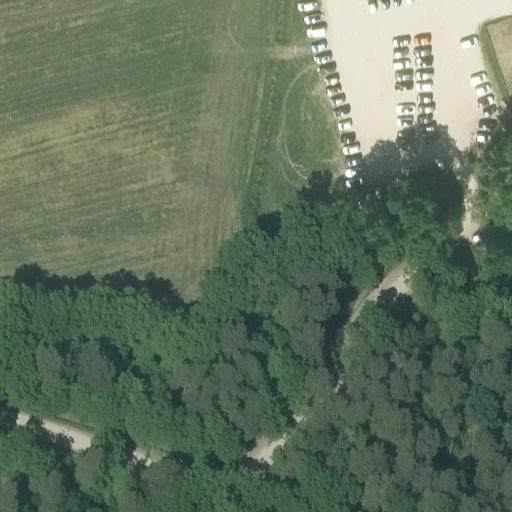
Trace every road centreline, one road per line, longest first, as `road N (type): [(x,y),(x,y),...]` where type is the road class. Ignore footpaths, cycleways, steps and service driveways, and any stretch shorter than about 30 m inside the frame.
road 1 (track): [(220,491),(367,308),(464,215),(471,195)]
road 2 (track): [(348,0),(409,52),(471,195)]
road 3 (track): [(0,417),(220,491)]
